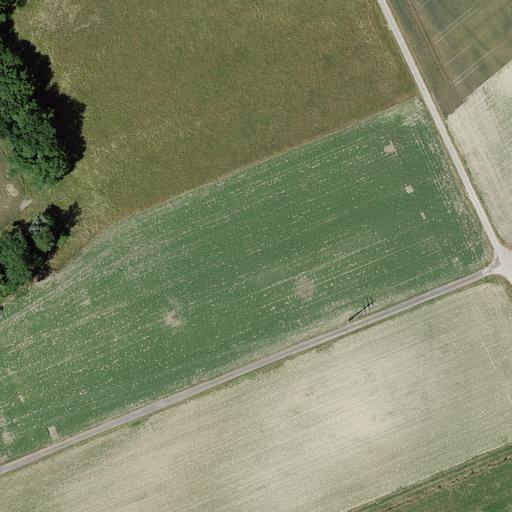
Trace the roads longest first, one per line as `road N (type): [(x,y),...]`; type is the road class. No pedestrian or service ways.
road 1 (track): [(0,469),(263,349),(511,259)]
road 2 (track): [(380,0),(511,277)]
